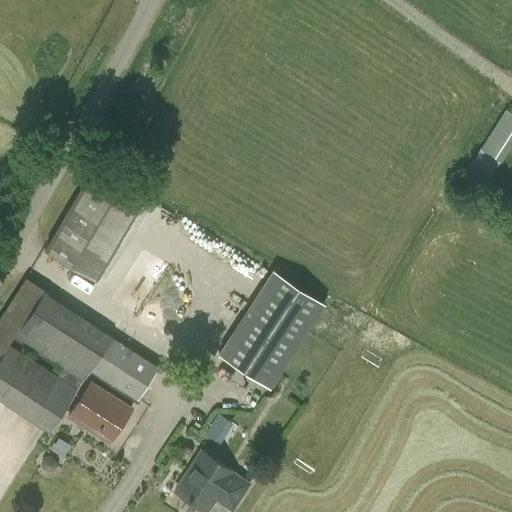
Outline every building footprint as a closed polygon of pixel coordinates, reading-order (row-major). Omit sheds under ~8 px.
[(499,160),(511,141),(511,113),(505,109),(481,148),(499,160)] [(91,169),(43,249),(95,280),(143,200),(91,169)] [(218,352),(269,385),(324,300),(272,267),(218,352)] [(77,389),(83,379),(89,368),(138,398),(159,366),(111,336),(112,333),(45,288),(14,335),(63,366),(57,376),(8,344),(0,356),(0,399),(49,432),(77,389)] [(158,345),(165,333),(139,318),(132,330),(158,345)] [(109,441),(131,408),(90,382),(69,415),(109,441)] [(221,410),(208,431),(225,441),(237,420),(221,410)] [(176,489),(201,505),(208,494),(215,499),(215,498),(231,509),(250,480),(201,449),(176,489)]
